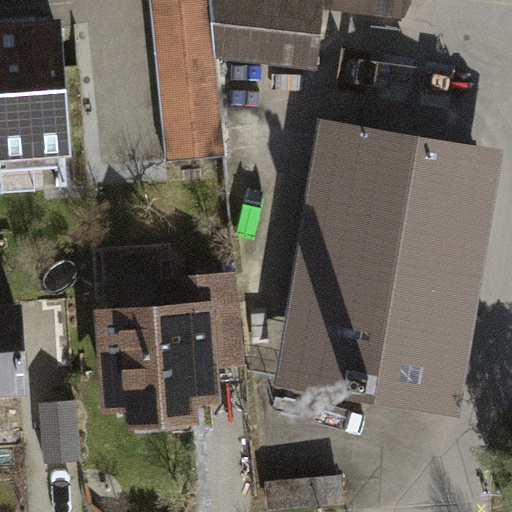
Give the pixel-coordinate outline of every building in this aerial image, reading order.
[(227,170),(220,67),(214,0),(154,0),(167,174),(227,170)] [(240,0),(214,0),(220,67),(322,81),(329,10),(240,0)] [(409,18),(411,0),(240,0),(329,10),(409,18)] [(69,28),(0,33),(0,187),(82,181),(69,28)] [(376,136),(331,129),(287,376),(455,406),(499,158),(376,136)] [(247,379),(240,281),(172,286),(174,316),(97,322),(106,439),(231,430),(227,380),(247,379)] [(20,319),(0,319),(0,410),(24,410),(20,319)] [(78,408),(40,410),(44,476),(82,474),(78,408)]
